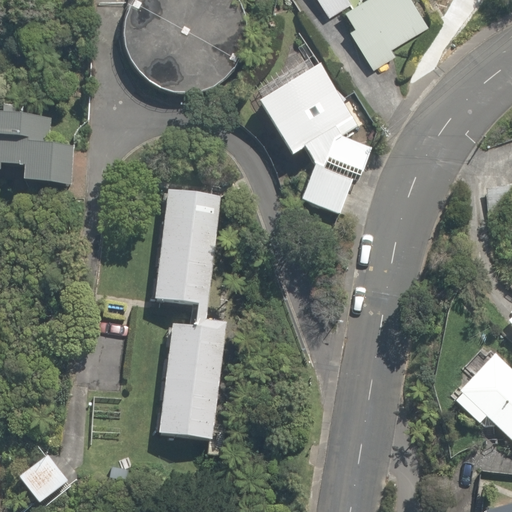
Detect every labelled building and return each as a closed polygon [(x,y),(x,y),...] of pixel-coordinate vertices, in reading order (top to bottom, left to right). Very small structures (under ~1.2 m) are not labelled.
[(310,0),(322,19),(335,12),(346,31),(343,32),(369,73),(390,59),(384,49),(425,24),(409,0),(310,0)] [(358,128),(318,68),(246,105),(274,161),(291,152),(302,173),(292,203),(339,215),(366,149),(336,142),(358,128)] [(36,117),(0,116),(0,167),(3,168),(3,187),(65,188),(66,146),(36,145),(36,117)] [(217,330),(195,328),(209,194),(159,189),(146,302),(183,306),(181,327),(162,325),(150,437),(205,443),(217,330)] [(511,314),(498,327),(511,342),(511,314)] [(511,365),(491,349),(449,393),(511,452),(511,365)] [(65,481),(43,451),(3,481),(25,510),(65,481)]
